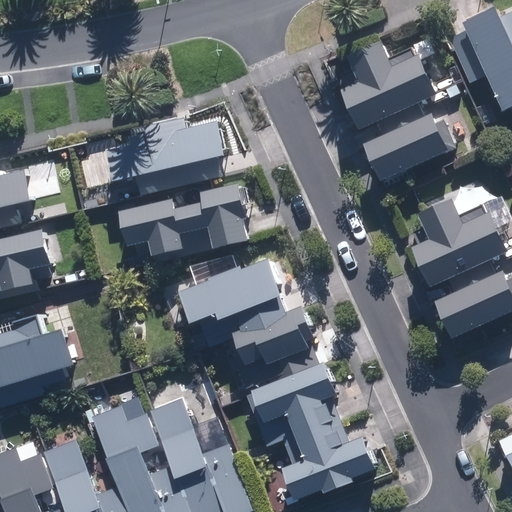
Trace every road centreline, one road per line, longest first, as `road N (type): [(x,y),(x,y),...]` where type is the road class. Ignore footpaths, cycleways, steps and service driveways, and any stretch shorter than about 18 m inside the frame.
road 1 (residential): [(430,419),(243,1)]
road 2 (residential): [(243,1),(0,44)]
